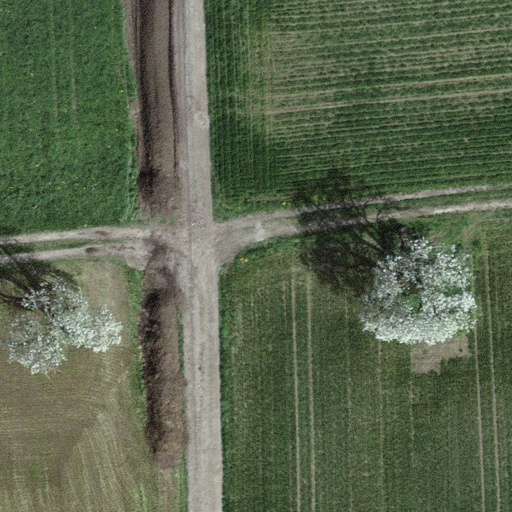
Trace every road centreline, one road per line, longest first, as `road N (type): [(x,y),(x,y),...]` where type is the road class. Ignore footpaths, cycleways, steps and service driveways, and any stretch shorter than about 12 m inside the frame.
road 1 (track): [(511,196),(199,239),(0,250)]
road 2 (track): [(205,511),(189,0)]
